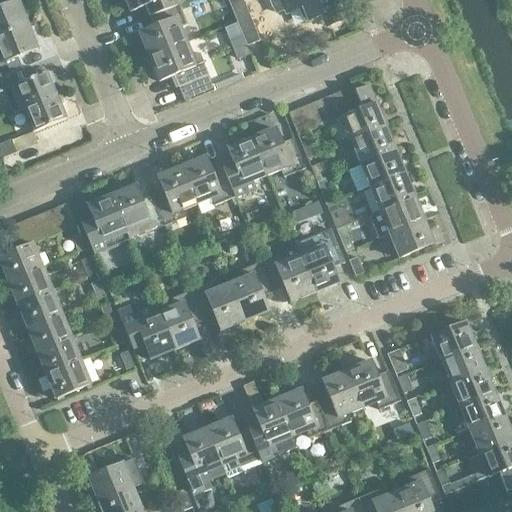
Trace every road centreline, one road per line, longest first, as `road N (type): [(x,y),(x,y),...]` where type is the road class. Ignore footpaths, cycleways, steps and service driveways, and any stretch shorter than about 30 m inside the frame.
road 1 (residential): [(36,452),(511,262)]
road 2 (residential): [(426,30),(130,146)]
road 3 (residential): [(511,236),(426,30)]
road 4 (residential): [(130,146),(69,0)]
road 5 (residential): [(130,146),(0,198)]
